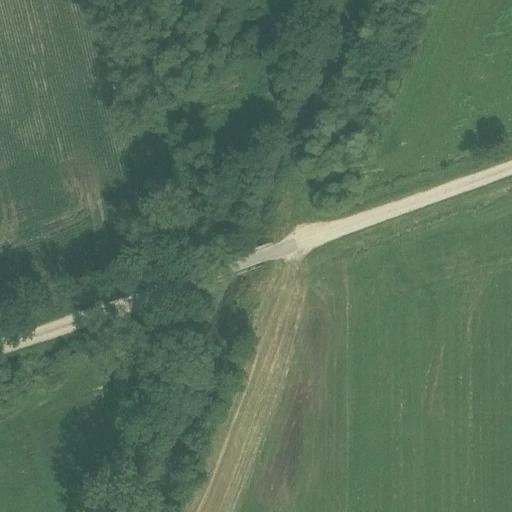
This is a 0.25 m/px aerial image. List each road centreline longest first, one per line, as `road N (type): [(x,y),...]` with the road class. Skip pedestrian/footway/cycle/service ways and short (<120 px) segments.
road 1 (track): [(0,344),(511,167)]
road 2 (track): [(190,282),(310,0)]
